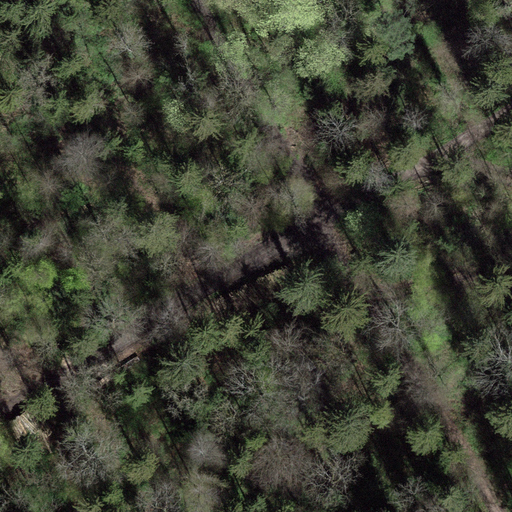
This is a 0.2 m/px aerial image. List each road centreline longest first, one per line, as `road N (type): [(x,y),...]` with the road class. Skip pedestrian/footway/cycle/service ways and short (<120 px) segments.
road 1 (track): [(0,415),(511,106)]
road 2 (track): [(495,511),(328,217)]
road 3 (track): [(199,0),(328,217)]
